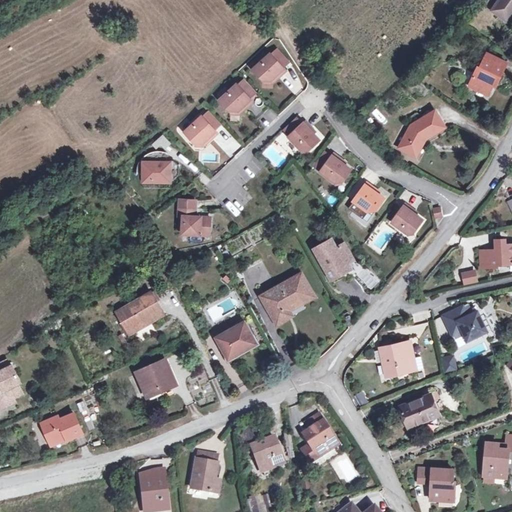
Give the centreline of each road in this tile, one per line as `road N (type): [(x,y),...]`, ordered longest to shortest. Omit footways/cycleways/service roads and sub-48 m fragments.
road 1 (residential): [(316,376),(111,457),(0,484)]
road 2 (unknown): [(77,472),(201,434),(217,419),(174,324)]
road 3 (residential): [(468,207),(316,376)]
road 4 (residential): [(315,88),(370,161),(468,207)]
road 5 (residential): [(411,511),(354,411),(316,376)]
road 6 (residential): [(212,185),(315,88)]
road 7 (unknown): [(388,468),(506,421)]
